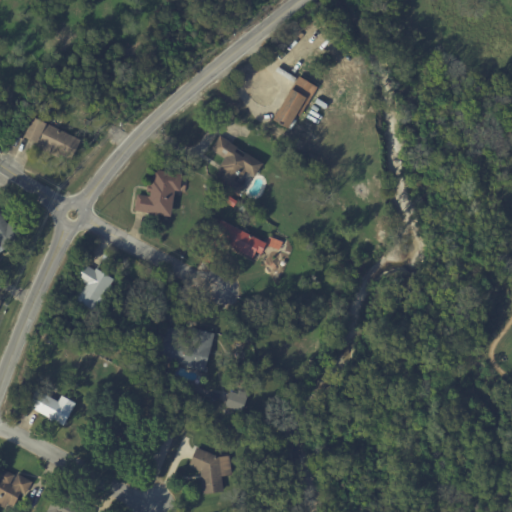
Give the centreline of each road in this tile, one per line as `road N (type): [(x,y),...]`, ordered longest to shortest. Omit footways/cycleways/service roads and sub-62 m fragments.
road 1 (tertiary): [(0,376),(71,212),(178,95),(295,0)]
road 2 (residential): [(0,426),(152,508)]
road 3 (residential): [(71,212),(216,287)]
